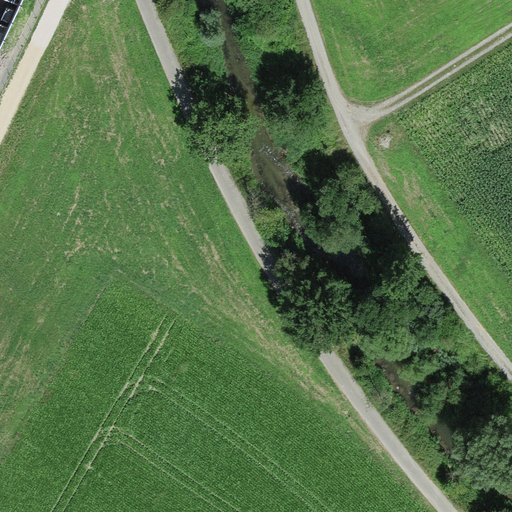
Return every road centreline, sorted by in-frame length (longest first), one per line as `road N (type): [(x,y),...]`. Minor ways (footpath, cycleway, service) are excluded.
road 1 (track): [(147,0),(256,241),(454,511)]
road 2 (track): [(511,371),(431,261),(351,130),(303,0)]
road 3 (track): [(511,30),(351,130)]
road 4 (track): [(60,0),(0,125)]
